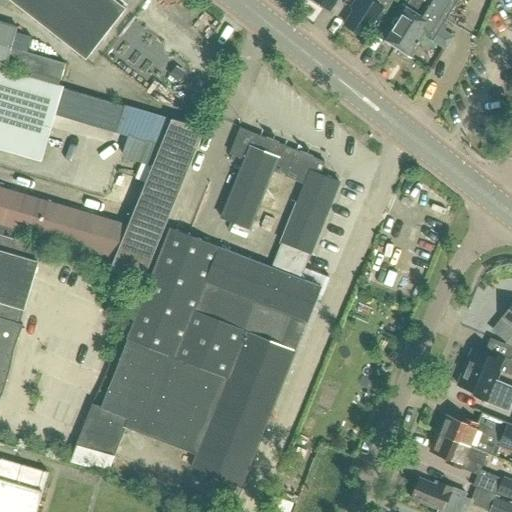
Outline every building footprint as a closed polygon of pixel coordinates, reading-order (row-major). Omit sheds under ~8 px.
[(86,60),(126,9),(115,0),(10,0),(86,60)] [(314,0),(331,11),(337,0),(314,0)] [(345,24),(364,36),(381,11),(385,13),(391,0),(356,0),(351,8),(354,10),(345,24)] [(381,37),(396,46),(423,4),(422,4),(424,0),(423,0),(410,0),(406,6),(403,4),(381,37)] [(423,0),(424,0),(422,4),(423,4),(396,46),(410,56),(423,36),(430,41),(456,0),(423,0)] [(18,27),(0,21),(0,67),(5,69),(7,64),(61,80),(65,63),(12,48),(18,27)] [(191,64),(179,66),(166,67),(169,92),(181,101),(193,86),(191,64)] [(0,149),(42,162),(55,115),(63,88),(62,88),(63,87),(5,70),(5,69),(0,67),(0,149)] [(120,132),(132,135),(158,143),(162,144),(169,118),(128,106),(120,132)] [(129,225),(116,258),(112,268),(143,278),(204,130),(172,120),(129,225)] [(318,173),(323,160),(240,128),(230,151),(246,157),(222,217),(250,228),(273,168),(305,181),(281,240),(287,243),(277,269),(199,239),(177,231),(172,229),(129,338),(132,340),(105,409),(93,404),(70,462),(108,473),(126,427),(196,455),(191,468),(241,488),(320,286),(309,282),(299,278),(309,252),(311,253),(339,181),(318,173)] [(152,163),(158,143),(132,135),(126,155),(152,163)] [(51,240),(116,258),(129,225),(61,205),(0,187),(0,234),(2,235),(4,226),(51,240)] [(0,328),(19,335),(22,326),(19,325),(42,248),(1,236),(2,235),(0,234),(0,328)] [(511,304),(502,317),(511,324),(511,304)] [(14,349),(19,335),(0,328),(0,398),(1,395),(2,396),(11,367),(10,367),(14,349)] [(511,355),(510,360),(505,358),(505,357),(492,351),(491,355),(472,348),(465,366),(496,379),(501,369),(511,373),(511,355)] [(511,401),(511,385),(496,379),(465,366),(457,384),(476,392),(474,396),(508,410),(511,401)] [(438,433),(469,445),(501,458),(505,448),(499,446),(503,435),(478,424),(465,419),(464,422),(445,414),(438,433)] [(511,450),(511,424),(508,423),(503,435),(499,446),(505,448),(511,450)] [(465,456),(469,445),(438,433),(430,451),(449,459),(447,463),(460,468),(460,467),(473,472),(478,461),(465,456)] [(0,511),(35,511),(47,473),(0,459),(0,511)] [(511,499),(511,481),(503,477),(496,493),(511,499)] [(438,486),(419,479),(412,497),(443,509),(441,511),(461,511),(464,506),(460,504),(464,493),(452,488),(452,487),(439,482),(438,486)] [(511,511),(511,505),(495,498),(488,511),(511,511)]
